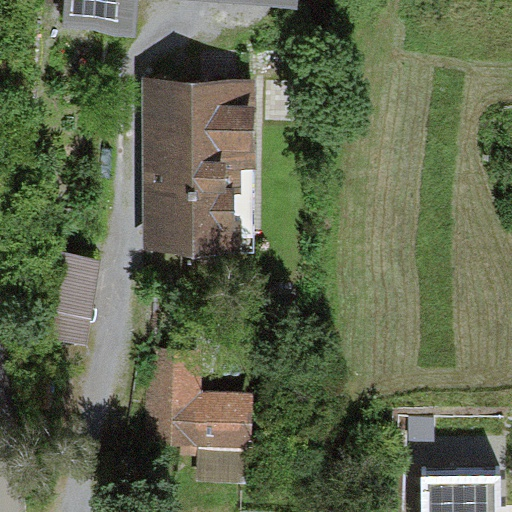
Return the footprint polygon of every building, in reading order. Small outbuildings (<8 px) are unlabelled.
[(67,0),(66,15),(139,18),(139,0),(67,0)] [(257,68),(142,69),(144,241),(244,240),(243,154),(257,154),(257,68)] [(99,250),(51,243),(38,330),(87,337),(99,250)] [(146,435),(252,437),(253,386),(203,385),(204,343),(148,342),(146,435)] [(422,511),(503,511),(502,457),(421,458),(422,511)]
